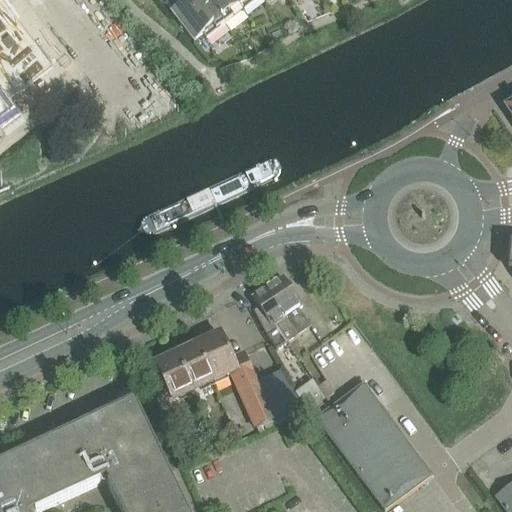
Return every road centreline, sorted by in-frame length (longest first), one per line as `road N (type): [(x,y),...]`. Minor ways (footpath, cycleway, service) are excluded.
road 1 (tertiary): [(0,380),(264,242),(375,236)]
road 2 (tertiary): [(375,201),(284,218),(0,353)]
road 3 (unknown): [(34,0),(124,120)]
road 4 (residential): [(443,175),(477,102),(511,83)]
